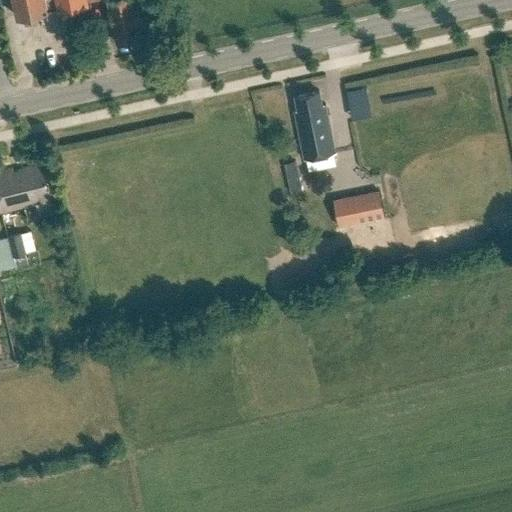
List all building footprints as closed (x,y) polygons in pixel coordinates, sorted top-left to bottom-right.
[(14,0),(18,16),(89,2),(88,0),(14,0)] [(108,0),(118,41),(141,36),(139,27),(144,26),(138,0),(108,0)] [(295,95),(298,109),(295,110),(304,158),(336,151),(326,103),(323,104),(320,90),(295,95)] [(26,205),(41,201),(42,204),(51,201),(42,160),(22,165),(23,168),(15,170),(14,167),(0,169),(0,213),(26,207),(26,205)] [(290,192),(302,190),(296,160),(284,163),(290,192)] [(380,189),(334,199),(340,226),(386,216),(380,189)] [(21,233),(9,236),(14,257),(26,254),(21,233)]
